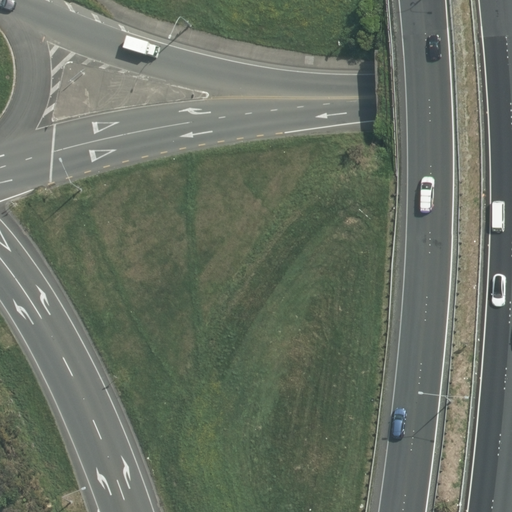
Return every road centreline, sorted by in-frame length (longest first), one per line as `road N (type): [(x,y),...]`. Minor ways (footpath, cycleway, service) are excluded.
road 1 (motorway): [(402,511),(427,248),(418,0)]
road 2 (motorway): [(499,0),(510,270),(492,511)]
road 3 (secondary): [(376,97),(63,147),(7,142)]
road 4 (secondary): [(16,21),(204,72),(376,97)]
road 5 (motorway): [(128,511),(96,420),(47,320),(0,261)]
road 6 (secondary): [(511,92),(376,97)]
road 7 (secondary): [(16,21),(35,83),(7,142)]
